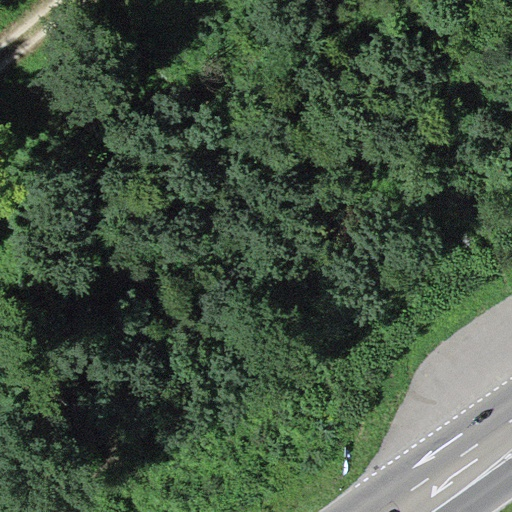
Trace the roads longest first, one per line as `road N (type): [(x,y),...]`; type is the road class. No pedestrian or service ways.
road 1 (track): [(104,0),(0,88)]
road 2 (primary): [(511,433),(400,511)]
